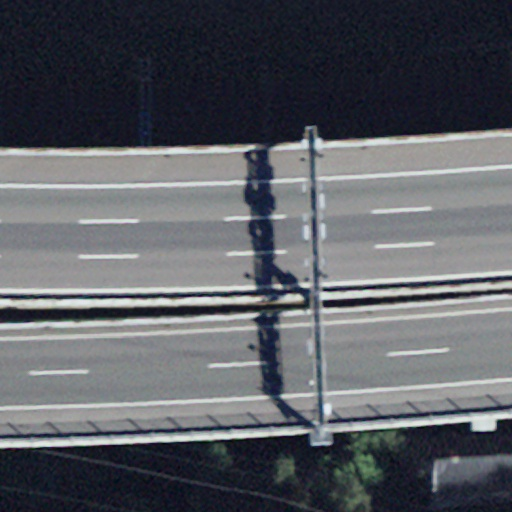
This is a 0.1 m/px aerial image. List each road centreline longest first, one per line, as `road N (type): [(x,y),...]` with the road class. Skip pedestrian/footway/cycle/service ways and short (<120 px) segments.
road 1 (motorway): [(0,375),(511,344)]
road 2 (motorway): [(511,221),(0,241)]
